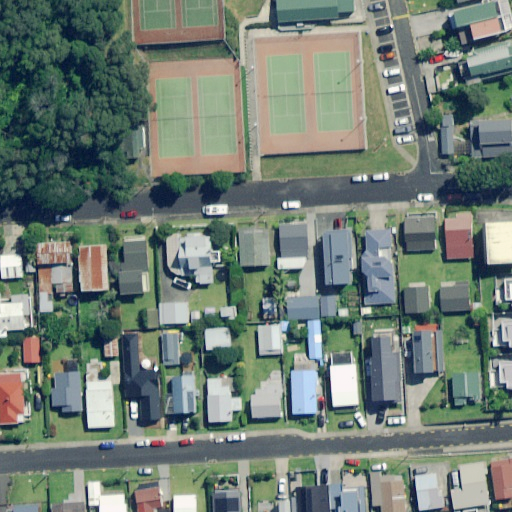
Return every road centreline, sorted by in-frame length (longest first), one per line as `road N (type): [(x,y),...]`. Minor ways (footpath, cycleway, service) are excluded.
road 1 (residential): [(0,463),(511,432)]
road 2 (residential): [(431,188),(0,212)]
road 3 (residential): [(395,0),(431,188)]
